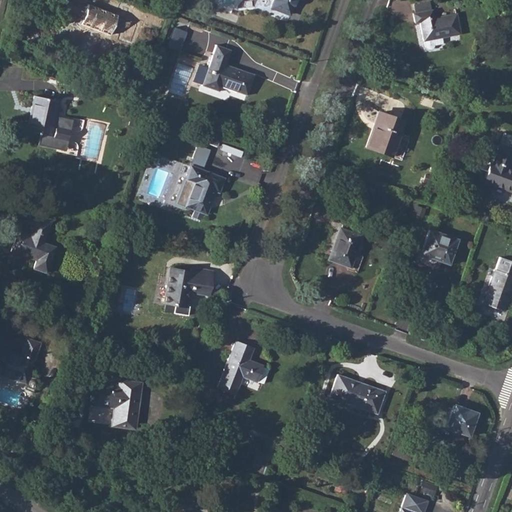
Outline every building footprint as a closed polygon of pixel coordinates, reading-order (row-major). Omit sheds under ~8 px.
[(273,0),(270,7),(289,14),(294,0),(273,0)] [(76,21),(69,39),(85,45),(88,36),(104,42),(107,34),(108,35),(116,14),(87,4),(80,23),(76,21)] [(430,11),(413,14),(415,23),(420,22),(424,46),(426,48),(428,49),(431,48),(432,46),(433,44),(441,43),(440,37),(458,34),(454,14),(432,18),(430,11)] [(183,42),(170,37),(166,47),(179,52),(183,42)] [(208,68),(202,85),(217,90),(219,85),(245,94),(252,75),(224,65),(229,51),(216,46),(208,68)] [(33,95),(25,131),(39,134),(37,144),(57,149),(65,143),(68,126),(64,119),(53,116),(57,100),(33,95)] [(372,128),(365,146),(390,156),(399,133),(396,132),(400,120),(379,112),(374,128),(372,128)] [(488,163),(482,181),(511,191),(511,170),(506,169),(511,150),(497,145),(491,164),(488,163)] [(188,166),(183,180),(192,183),(184,205),(205,214),(214,191),(217,192),(222,178),(188,166)] [(17,232),(11,252),(36,261),(33,270),(44,273),(53,248),(42,244),(49,222),(35,217),(30,231),(34,232),(32,237),(17,232)] [(338,229),(327,259),(348,267),(359,236),(338,229)] [(428,229),(420,253),(447,263),(455,239),(428,229)] [(511,261),(498,256),(481,304),(502,311),(511,282),(511,261)] [(169,268),(163,303),(184,306),(187,291),(207,294),(210,271),(189,267),(189,272),(169,268)] [(0,373),(25,382),(28,375),(39,342),(25,338),(20,353),(0,347),(0,373)] [(232,341),(215,387),(233,394),(240,376),(254,382),(255,380),(261,383),(266,369),(259,366),(260,365),(241,358),(246,346),(232,341)] [(337,375),(329,396),(375,412),(382,391),(337,375)] [(93,381),(90,403),(114,407),(111,424),(133,427),(139,383),(117,380),(116,384),(93,381)] [(453,405),(445,427),(467,435),(475,412),(453,405)] [(395,443),(390,455),(408,461),(412,449),(395,443)] [(423,481),(419,490),(432,495),(436,486),(423,481)]
